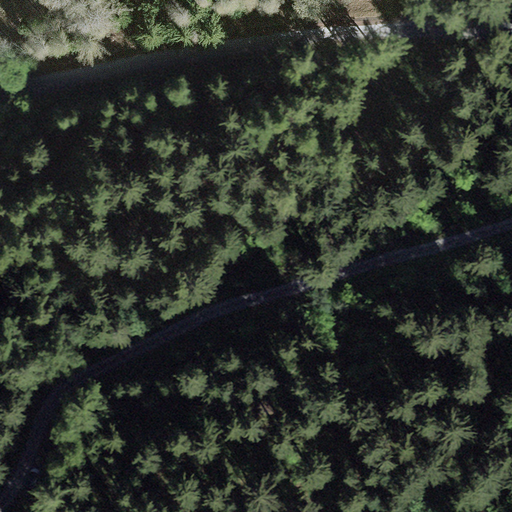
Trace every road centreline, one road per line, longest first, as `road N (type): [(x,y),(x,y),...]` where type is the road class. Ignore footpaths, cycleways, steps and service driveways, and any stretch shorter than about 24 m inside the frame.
road 1 (track): [(511,224),(226,307),(95,368),(34,412),(7,511)]
road 2 (track): [(511,40),(291,43),(137,63),(43,93)]
